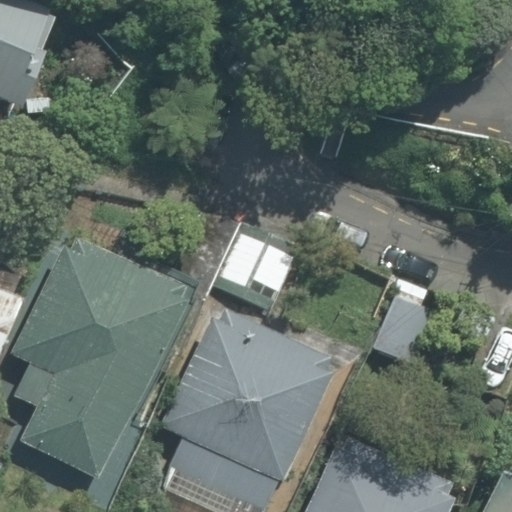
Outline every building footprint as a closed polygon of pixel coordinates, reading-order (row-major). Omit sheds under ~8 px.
[(0,0),(0,106),(13,113),(39,56),(27,51),(44,13),(15,0),(0,0)] [(206,284),(266,309),(293,246),(233,221),(206,284)] [(16,444),(96,482),(179,306),(174,303),(179,292),(66,239),(9,358),(48,376),(16,444)] [(370,341),(409,356),(429,303),(389,289),(370,341)] [(0,333),(13,304),(0,297),(0,333)] [(481,344),(493,320),(469,309),(458,333),(481,344)] [(158,489),(207,511),(262,511),(276,484),(280,486),(331,376),(323,373),(328,362),(220,311),(215,322),(208,319),(157,428),(181,440),(158,489)] [(445,511),(450,501),(443,498),(449,486),(345,439),(339,452),(332,448),(303,511),(445,511)] [(481,511),(511,511),(511,480),(499,474),(481,511)]
